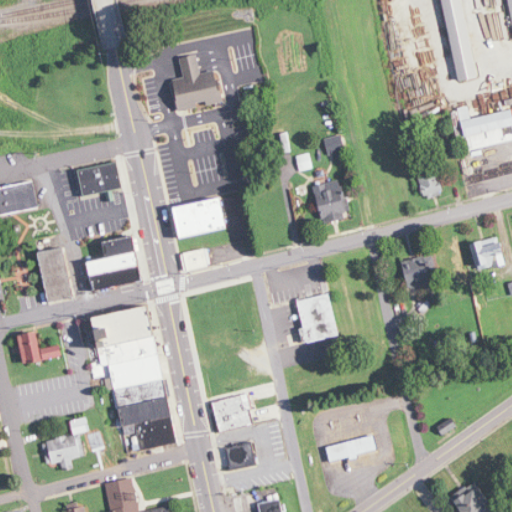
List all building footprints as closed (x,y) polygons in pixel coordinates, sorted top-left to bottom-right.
[(444,0),(460,81),(479,77),(463,0),(444,0)] [(180,56),(198,53),(198,54),(200,61),(201,68),(202,71),(216,68),(218,77),(220,77),(225,99),(209,103),(208,98),(197,101),(198,105),(180,109),(173,77),(184,75),(183,71),(182,64),(181,58),(180,56)] [(274,64),(275,71),(304,66),(303,59),(274,64)] [(469,150),(511,141),(511,96),(461,107),(469,150)] [(345,156),(343,136),(326,137),(328,157),(345,156)] [(79,168),(118,160),(124,186),(84,194),(79,168)] [(418,169),(426,199),(446,194),(438,164),(418,169)] [(0,185),(0,213),(37,205),(31,179),(0,185)] [(314,186),(323,223),(351,216),(341,179),(314,186)] [(176,206),(223,196),(230,226),(182,236),(176,206)] [(91,291),(142,282),(133,236),(101,242),(104,259),(85,262),(91,291)] [(483,271),(508,263),(500,236),(475,243),(483,271)] [(39,251),(64,245),(75,295),(50,300),(39,251)] [(211,265),(208,249),(184,254),(187,270),(211,265)] [(441,283),(437,255),(405,260),(410,288),(441,283)] [(299,300),(331,291),(342,334),(305,343),(301,327),(306,326),(299,300)] [(178,446),(152,305),(89,317),(98,368),(109,366),(121,428),(126,427),(131,454),(178,446)] [(62,357),(60,345),(40,349),(37,331),(17,335),(23,364),(62,357)] [(213,402),(221,434),(255,425),(247,394),(213,402)] [(47,441),(52,464),(64,462),(66,471),(77,469),(75,460),(88,457),(83,434),(93,432),(90,418),(73,421),(75,435),(47,441)] [(328,445),(331,460),(351,455),(351,458),(360,456),(359,452),(379,447),(375,434),(328,445)] [(228,447),(233,471),(259,466),(254,442),(228,447)] [(105,482),(134,475),(142,509),(171,502),(173,511),(109,511),(109,509),(112,509),(105,482)] [(496,511),(477,484),(454,500),(461,511),(496,511)] [(261,511),(260,503),(281,498),(284,511),(261,511)]
